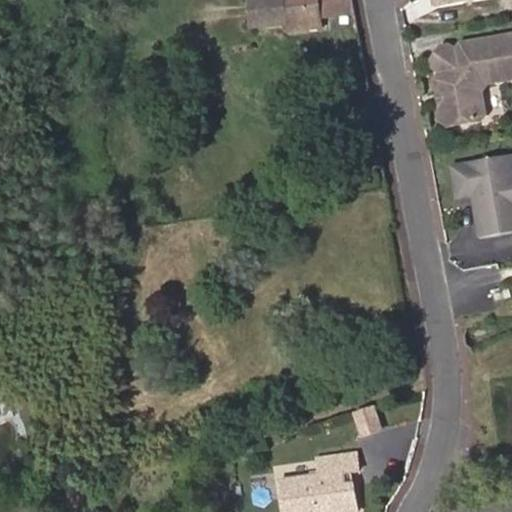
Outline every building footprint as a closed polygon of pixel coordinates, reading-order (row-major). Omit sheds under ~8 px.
[(297,0),(280,0),(257,3),(261,24),(290,20),(301,18),(297,0)] [(307,18),(308,29),(327,26),(326,23),(324,6),(322,0),(297,0),(301,18),(307,18)] [(322,0),(324,6),(326,23),(343,20),(340,0),(322,0)] [(292,30),(302,29),(301,18),(290,20),(292,30)] [(447,40),(440,42),(432,54),(433,63),(439,67),(435,76),(437,87),(443,86),(444,94),(439,100),(441,115),(449,120),(482,114),(488,108),(484,85),(488,79),(511,75),(511,30),(457,39),(454,48),(447,40)] [(510,154),(452,164),(457,193),(473,190),(478,194),(480,203),(475,207),(478,230),(496,227),(495,221),(501,220),(502,227),(511,225),(511,168),(511,169),(510,154)] [(395,413),(382,416),(384,425),(397,422),(395,413)] [(318,478),(280,483),(283,511),(355,511),(352,488),(345,489),(344,478),(360,476),(358,457),(316,463),(318,478)]
